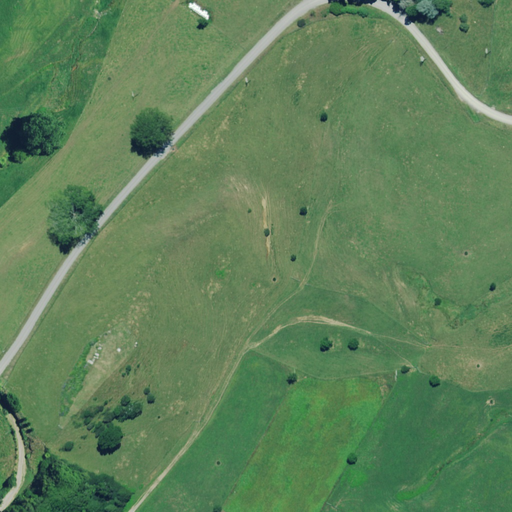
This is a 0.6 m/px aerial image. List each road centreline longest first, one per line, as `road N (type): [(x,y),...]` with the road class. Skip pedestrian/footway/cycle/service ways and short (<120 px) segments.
road 1 (unclassified): [(0,368),(126,190),(313,0)]
road 2 (unclassified): [(371,0),(414,29),(467,97),(511,119)]
road 3 (track): [(0,509),(19,483),(22,454),(0,398)]
